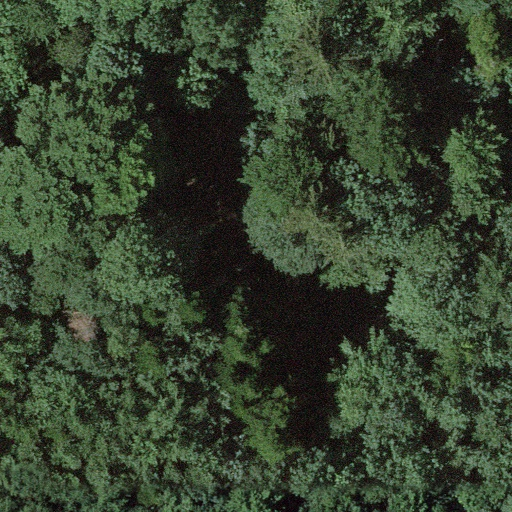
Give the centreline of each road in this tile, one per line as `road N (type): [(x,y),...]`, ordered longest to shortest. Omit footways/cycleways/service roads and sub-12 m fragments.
road 1 (track): [(439,511),(238,210),(225,137),(234,0)]
road 2 (track): [(279,276),(511,189)]
